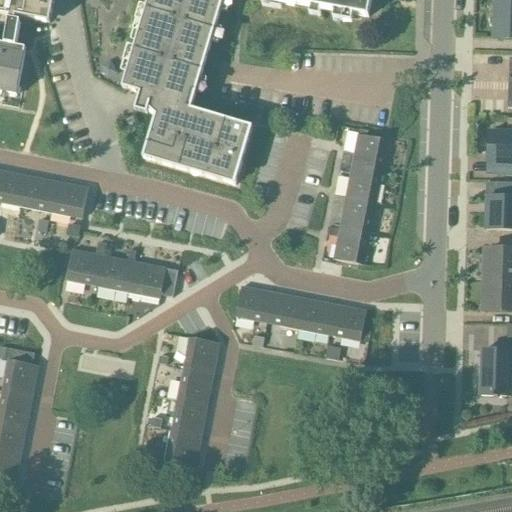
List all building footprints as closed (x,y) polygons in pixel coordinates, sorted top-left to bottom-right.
[(0,0),(0,16),(11,19),(10,23),(5,46),(17,48),(21,25),(16,24),(17,20),(51,26),(56,0),(0,0)] [(149,0),(123,90),(144,96),(140,113),(148,115),(149,113),(155,119),(143,160),(236,187),(253,129),(192,111),(224,0),(149,0)] [(274,0),(369,18),(372,0),(274,0)] [(511,0),(493,0),(492,40),(511,40),(511,0)] [(0,93),(17,97),(25,57),(25,55),(24,55),(0,50),(0,93)] [(0,118),(0,143),(15,146),(20,122),(0,118)] [(511,134),(489,134),(488,175),(511,176),(511,134)] [(359,137),(352,168),(382,174),(389,143),(359,137)] [(382,174),(352,168),(346,199),(376,205),(382,174)] [(27,178),(0,172),(0,203),(21,208),(27,178)] [(58,184),(27,178),(21,208),(52,214),(58,184)] [(89,190),(58,184),(52,214),(83,220),(89,190)] [(511,184),(496,184),(495,197),(487,197),(486,231),(511,232),(511,184)] [(376,205),(346,199),(340,230),(370,236),(376,205)] [(370,236),(340,230),(334,262),(364,267),(370,236)] [(484,282),(511,282),(511,252),(486,251),(484,282)] [(98,288),(104,258),(73,252),(67,282),(98,288)] [(135,264),(104,258),(98,288),(130,294),(135,264)] [(179,273),(135,264),(130,294),(161,300),(162,297),(173,300),(179,273)] [(511,313),(511,282),(484,282),(483,312),(511,313)] [(268,322),(274,293),(243,286),(237,316),(268,322)] [(305,299),(274,293),(268,322),(299,329),(305,299)] [(336,305),(305,299),(299,329),(330,335),(336,305)] [(367,311),(336,305),(330,335),(361,341),(367,311)] [(511,325),(508,326),(508,338),(508,353),(483,352),(481,397),(494,397),(494,399),(500,399),(500,398),(511,398),(511,325)] [(269,327),(267,336),(294,340),(295,331),(269,327)] [(190,340),(184,371),(214,377),(220,345),(190,340)] [(338,362),(340,351),(327,349),(325,360),(338,362)] [(168,359),(160,358),(159,366),(167,367),(168,359)] [(9,362),(3,394),(33,399),(39,368),(9,362)] [(214,377),(184,371),(178,402),(208,408),(214,377)] [(33,399),(3,394),(0,408),(0,425),(27,430),(33,399)] [(208,408),(178,402),(172,433),(202,439),(208,408)] [(162,422),(152,420),(150,428),(160,430),(162,422)] [(27,430),(0,425),(0,457),(21,461),(27,430)] [(202,439),(172,433),(166,465),(196,470),(202,439)] [(21,461),(0,457),(0,489),(15,493),(21,461)]
